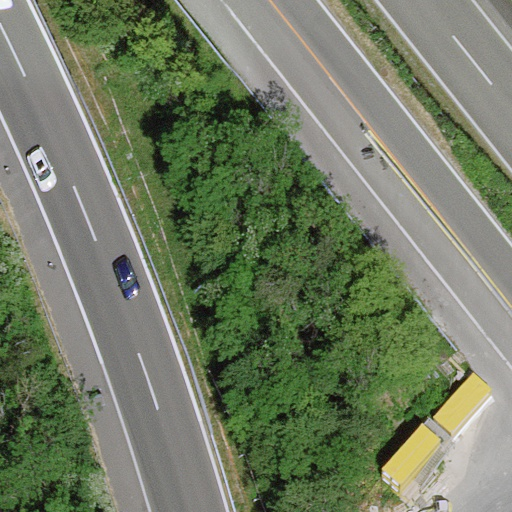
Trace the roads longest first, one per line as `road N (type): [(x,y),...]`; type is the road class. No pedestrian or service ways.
road 1 (motorway): [(0,22),(75,187),(190,511)]
road 2 (motorway): [(268,0),(511,308)]
road 3 (motorway): [(511,108),(426,0)]
